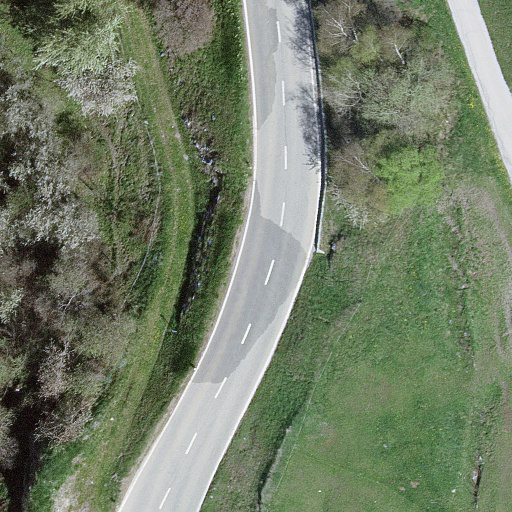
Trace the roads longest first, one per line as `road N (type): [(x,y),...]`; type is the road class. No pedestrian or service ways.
road 1 (track): [(71,511),(149,339),(176,242),(180,195),(124,0)]
road 2 (tertiary): [(157,511),(278,251),(286,148),(274,0)]
road 3 (unclassified): [(461,0),(511,147)]
